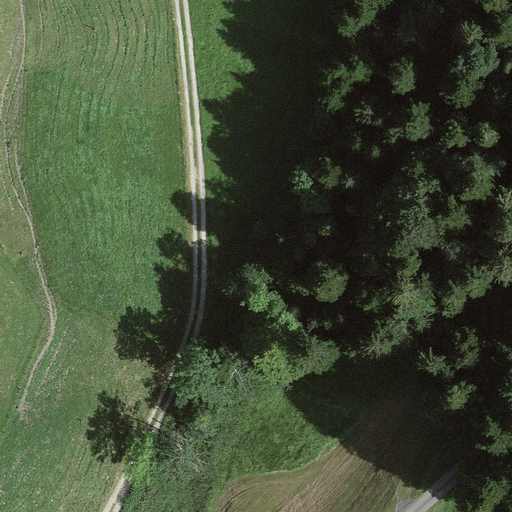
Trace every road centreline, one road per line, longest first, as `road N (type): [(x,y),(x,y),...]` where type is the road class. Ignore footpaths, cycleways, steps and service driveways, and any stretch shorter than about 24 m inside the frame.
road 1 (track): [(111,511),(199,319),(181,0)]
road 2 (track): [(417,511),(487,447),(511,438)]
